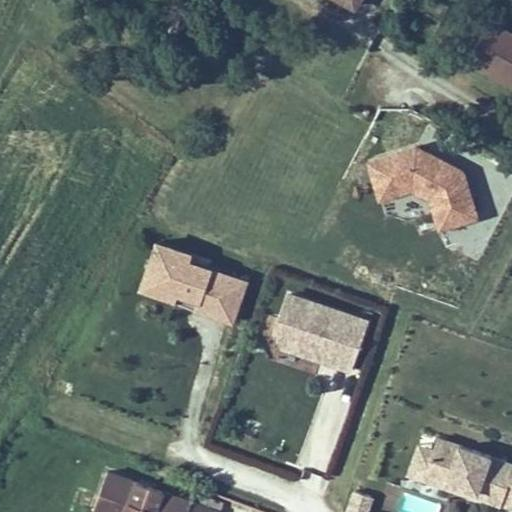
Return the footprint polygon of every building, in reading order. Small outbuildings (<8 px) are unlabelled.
[(209,7),(195,0),(177,0),(165,24),(192,39),(209,7)] [(363,0),(344,0),(359,8),(363,0)] [(511,31),(487,18),(467,56),(511,79),(511,31)] [(466,168),(418,142),(368,157),(381,199),(414,189),(433,199),(442,227),(481,214),(466,168)] [(234,320),(250,277),(193,256),(195,249),(159,236),(141,285),(176,298),(179,290),(201,298),(197,307),(234,320)] [(352,366),(369,319),(290,291),(277,328),(283,341),(352,366)] [(511,460),(436,434),(432,446),(426,462),(447,469),(445,476),(477,487),(476,490),(511,502),(511,460)] [(426,462),(432,446),(417,441),(408,470),(475,493),(476,490),(477,487),(445,476),(447,469),(426,462)] [(95,508),(105,511),(186,511),(192,498),(109,468),(95,508)] [(369,511),(375,495),(373,494),(355,488),(348,508),(350,508),(359,511),(369,511)] [(218,511),(220,509),(192,498),(186,511),(218,511)]
